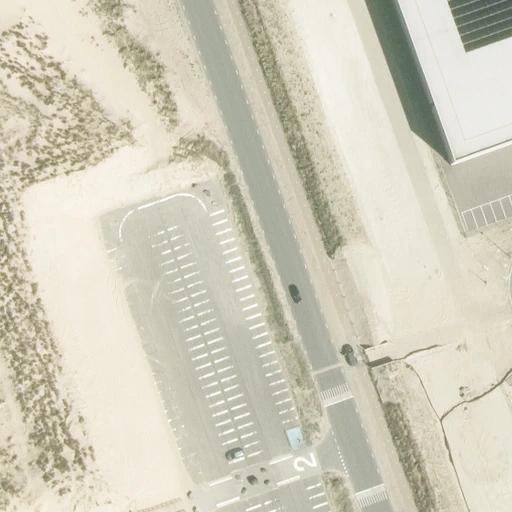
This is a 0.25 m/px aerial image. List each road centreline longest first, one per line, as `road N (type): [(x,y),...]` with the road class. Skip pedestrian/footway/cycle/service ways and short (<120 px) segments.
road 1 (unclassified): [(376,511),(195,0)]
road 2 (unknown): [(511,438),(490,360),(492,332),(511,298)]
